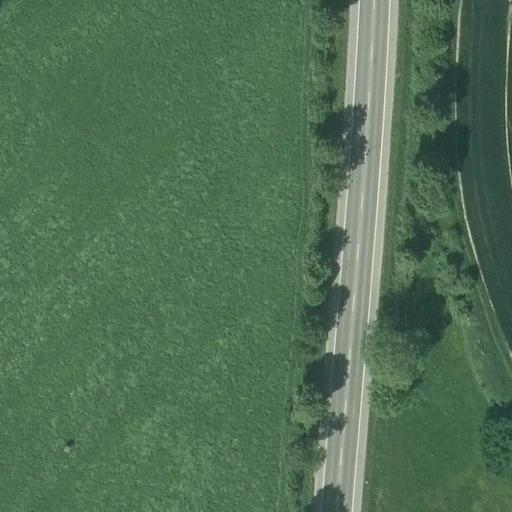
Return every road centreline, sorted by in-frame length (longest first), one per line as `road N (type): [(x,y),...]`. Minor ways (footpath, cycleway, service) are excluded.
road 1 (secondary): [(336,511),(366,224),(375,0)]
road 2 (track): [(444,0),(446,196),(511,370)]
